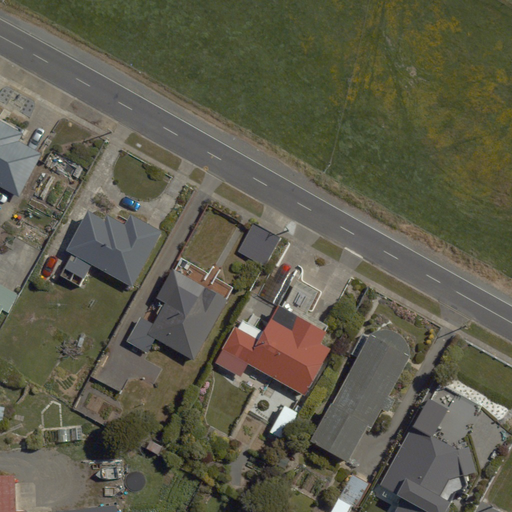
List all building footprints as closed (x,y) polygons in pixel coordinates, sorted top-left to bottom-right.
[(50,177),(0,148),(0,220),(24,230),(50,177)] [(159,256),(96,215),(70,303),(138,323),(159,256)] [(254,222),(238,251),(266,267),(283,239),(254,222)] [(229,341),(179,309),(140,374),(200,386),(229,341)] [(0,344),(10,328),(0,324),(0,344)] [(133,326),(125,340),(150,354),(158,340),(133,326)] [(330,380),(259,340),(226,386),(310,420),(330,380)] [(414,388),(365,364),(305,474),(336,501),(414,388)] [(466,511),(479,487),(415,446),(390,511),(466,511)] [(79,495),(79,506),(54,507),(53,511),(123,511),(123,505),(98,506),(97,495),(79,495)] [(349,511),(355,503),(342,495),(332,511),(349,511)]
